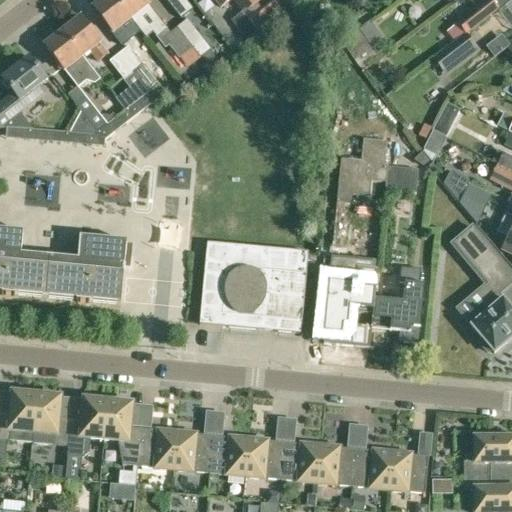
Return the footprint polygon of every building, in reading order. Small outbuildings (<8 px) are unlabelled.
[(114,0),(104,0),(93,9),(113,35),(114,34),(122,44),(131,36),(123,26),(130,20),(114,0)] [(143,0),(114,0),(130,20),(138,14),(144,21),(146,25),(156,37),(165,30),(156,18),(148,8),(149,7),(143,0)] [(165,0),(171,6),(181,19),(192,10),(184,0),(165,0)] [(192,0),(195,2),(197,0),(213,0),(221,9),(232,0),(233,0),(232,0),(192,0)] [(232,0),(233,0),(244,14),(261,0),(260,0),(232,0)] [(466,34),(466,35),(498,10),(489,0),(485,0),(456,22),(458,24),(446,33),(454,43),(466,34)] [(337,17),(327,24),(339,40),(342,44),(359,30),(345,11),(337,17)] [(80,19),(62,33),(82,57),(89,52),(97,63),(107,55),(99,46),(100,45),(99,44),(80,19)] [(187,20),(176,29),(192,49),(197,55),(199,59),(210,51),(208,48),(202,41),(187,20)] [(176,29),(163,39),(179,60),(186,69),(199,59),(197,55),(192,49),(176,29)] [(62,33),(44,47),(63,72),(64,72),(77,89),(87,81),(94,83),(96,81),(97,81),(98,80),(99,81),(100,80),(82,57),(62,33)] [(466,34),(454,43),(432,60),(446,78),(479,52),(466,35),(466,34)] [(119,55),(133,74),(143,66),(128,48),(119,55)] [(133,74),(119,55),(110,62),(124,81),(133,74)] [(0,129),(19,114),(45,94),(40,87),(46,82),(29,60),(2,81),(13,95),(0,105),(0,129)] [(92,136),(91,147),(104,148),(105,141),(163,96),(164,95),(157,87),(107,126),(97,134),(93,136),(92,136)] [(454,122),(460,111),(448,105),(442,115),(454,122)] [(94,109),(84,117),(97,134),(107,126),(94,109)] [(32,131),(19,114),(0,129),(6,129),(31,131),(32,131)] [(384,184),(386,168),(384,167),(386,143),(380,143),(380,140),(365,138),(365,141),(363,141),(360,162),(341,160),(336,201),(351,203),(352,196),(369,198),(371,182),(384,184)] [(511,139),(508,138),(503,148),(511,152),(511,139)] [(497,166),(511,173),(511,157),(503,153),(497,166)] [(511,173),(497,166),(489,181),(511,193),(511,196),(508,205),(511,206),(511,173)] [(386,168),(384,184),(385,184),(384,191),(416,195),(418,172),(386,168)] [(459,205),(468,188),(467,187),(469,184),(450,175),(443,189),(459,205)] [(468,188),(459,205),(480,216),(489,199),(468,188)] [(179,248),(180,230),(154,227),(152,245),(179,248)] [(0,294),(120,306),(124,267),(126,243),(79,238),(77,260),(21,255),(23,232),(0,230),(0,294)] [(484,247),(472,231),(461,240),(473,256),(484,247)] [(300,336),(307,255),(207,246),(200,327),(300,336)] [(402,303),(374,300),(371,331),(390,333),(390,329),(399,329),(397,344),(417,346),(424,287),(419,286),(421,272),(400,269),(399,285),(404,285),(402,303)] [(369,349),(371,331),(374,300),(376,272),(357,270),(355,283),(326,281),(321,335),(327,335),(326,345),(369,349)] [(511,338),(511,312),(488,284),(477,293),(478,295),(485,303),(467,319),(466,319),(465,320),(473,330),(473,329),(483,341),(479,344),(487,353),(491,350),(492,352),(493,354),(511,338)] [(0,416),(0,441),(8,442),(9,432),(32,434),(36,392),(23,391),(23,394),(11,393),(9,418),(0,416)] [(36,392),(32,434),(55,437),(54,446),(67,448),(69,423),(58,422),(60,398),(49,397),(49,393),(36,392)] [(80,424),(69,423),(67,448),(80,449),(81,439),(104,441),(108,399),(94,398),(94,401),(83,400),(80,424)] [(121,400),(108,399),(104,441),(117,442),(122,467),(138,468),(142,430),(130,429),(132,404),(120,403),(121,400)] [(140,404),(138,422),(154,423),(156,406),(140,404)] [(142,430),(138,468),(174,472),(178,431),(164,429),(163,432),(142,430)] [(190,432),(178,431),(174,472),(209,475),(213,437),(190,435),(190,432)] [(463,477),(488,477),(488,465),(511,464),(511,435),(502,435),(502,439),(474,439),(474,453),(463,457),(463,477)] [(235,439),(213,437),(209,475),(245,478),(249,437),(235,436),(235,439)] [(262,439),(249,437),(245,478),(281,482),(285,444),(261,442),(262,439)] [(285,444),(281,482),(317,485),(321,444),(307,443),(307,446),(285,444)] [(333,445),(321,444),(317,485),(353,489),(357,451),(333,448),(333,445)] [(357,451),(353,489),(389,492),(393,451),(379,450),(378,453),(357,451)] [(393,451),(389,492),(424,495),(428,458),(405,455),(405,452),(393,451)] [(488,477),(463,477),(463,492),(474,492),(473,511),(511,511),(511,489),(488,490),(488,477)]
